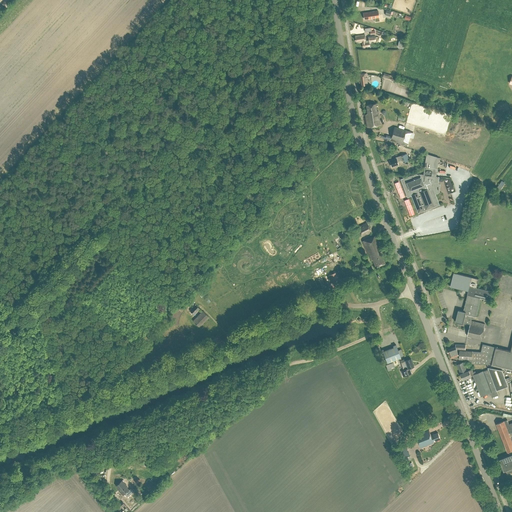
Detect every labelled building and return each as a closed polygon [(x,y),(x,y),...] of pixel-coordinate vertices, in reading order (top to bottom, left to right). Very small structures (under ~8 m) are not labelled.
[(369,18),(369,19),(379,18),(377,10),(363,13),(364,19),(369,18)] [(362,42),(362,47),(369,46),(369,42),(365,43),(364,35),(355,36),(356,41),(358,41),(358,42),(362,42)] [(360,80),(360,81),(361,81),(361,85),(367,85),(366,77),(367,76),(366,73),(359,74),(359,80),(360,80)] [(365,114),(367,127),(380,125),(378,111),(376,111),(375,104),(366,105),(367,112),(365,114)] [(506,118),(501,116),(497,125),(502,127),(506,118)] [(411,132),(394,127),(390,140),(407,145),(411,132)] [(423,174),(422,174),(416,174),(405,178),(401,179),(408,197),(412,195),(419,213),(419,212),(435,206),(439,204),(435,193),(437,192),(439,177),(436,176),(439,157),(426,153),(423,174)] [(391,166),(398,164),(397,161),(402,160),(403,163),(409,161),(407,154),(396,157),(396,158),(389,160),(390,163),(390,164),(390,165),(391,166)] [(357,228),(362,236),(371,231),(367,223),(357,228)] [(362,241),(368,255),(369,255),(372,260),(373,260),(375,266),(385,262),(380,250),(382,249),(376,235),(362,241)] [(335,272),(330,275),(335,287),(341,285),(335,272)] [(464,288),(468,289),(467,295),(468,295),(464,308),(463,311),(458,310),(455,322),(463,324),(466,324),(466,323),(470,324),(467,336),(482,339),(485,324),(471,320),(472,319),(473,319),(474,316),(476,317),(481,298),(491,301),(493,291),(493,292),(477,288),(479,279),(454,272),(450,286),(463,289),(464,288)] [(189,310),(194,314),(200,308),(195,304),(189,310)] [(202,311),(193,321),(199,327),(208,317),(202,311)] [(472,362),(472,363),(491,364),(491,365),(511,369),(511,342),(510,350),(483,344),(481,352),(460,350),(459,359),(468,360),(468,362),(472,362)] [(382,350),(387,363),(401,357),(396,344),(382,350)] [(456,344),(456,347),(447,350),(450,358),(458,355),(456,349),(465,349),(465,345),(456,344)] [(401,369),(403,375),(412,372),(410,367),(414,365),(411,357),(405,359),(405,358),(400,360),(401,363),(406,361),(408,367),(401,369)] [(483,371),(475,374),(474,372),(473,372),(471,369),(466,371),(463,362),(457,364),(461,373),(460,373),(463,379),(471,376),(471,375),(473,374),(481,396),(491,392),(492,397),(498,395),(497,390),(508,386),(507,383),(511,381),(509,377),(505,379),(502,370),(488,367),(489,369),(483,371)] [(511,422),(509,424),(507,419),(497,424),(499,430),(509,455),(499,459),(504,471),(506,470),(507,474),(511,472),(511,422)] [(431,434),(429,428),(416,434),(421,447),(435,441),(434,440),(440,438),(438,432),(431,434)] [(399,445),(404,458),(410,455),(405,443),(399,445)] [(120,491),(123,495),(129,490),(126,487),(127,486),(122,480),(116,486),(121,491),(120,491)] [(122,507),(125,505),(122,501),(119,503),(119,502),(114,506),(118,511),(121,509),(120,508),(122,506),(122,507)]
